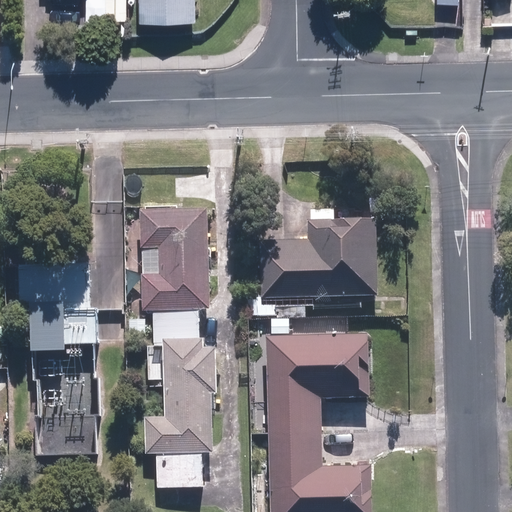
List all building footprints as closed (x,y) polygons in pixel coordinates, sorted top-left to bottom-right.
[(127,20),(128,0),(88,0),(87,17),(127,20)] [(213,337),(204,337),(203,308),(213,307),(210,205),(145,207),(148,310),(156,310),(157,345),(169,345),(171,422),(159,422),(161,486),(206,485),(206,453),(216,453),(213,337)] [(310,217),(311,237),(262,239),(264,296),(380,293),(378,215),(310,217)] [(40,383),(37,455),(96,457),(102,303),(38,300),(34,383),(40,383)] [(373,395),(372,331),(324,332),(269,333),(273,511),(375,511),(374,463),(327,464),(325,396),(373,395)]
